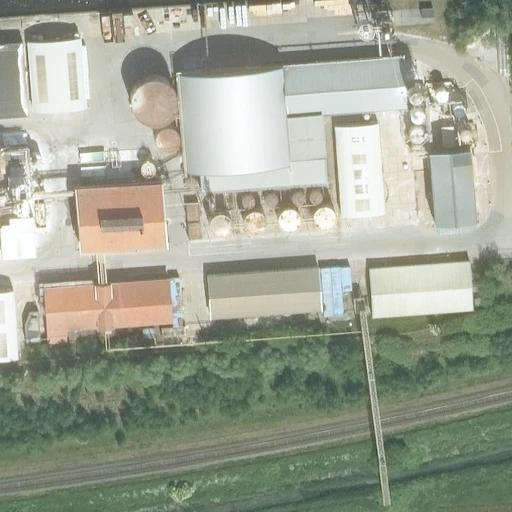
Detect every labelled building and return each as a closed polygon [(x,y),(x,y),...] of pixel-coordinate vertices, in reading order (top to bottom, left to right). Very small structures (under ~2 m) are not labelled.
[(79,37),(26,41),(31,111),(84,107),(79,37)] [(0,42),(0,116),(26,115),(21,41),(0,42)] [(282,65),(178,73),(185,170),(200,168),(202,190),(200,190),(200,194),(325,184),(320,114),(405,108),(401,57),(282,66),(282,65)] [(130,95),(130,98),(130,101),(130,104),(131,107),(132,110),(134,112),(136,115),(138,117),(140,118),(143,120),(146,121),(148,122),(151,122),(154,122),(157,122),(160,121),(163,120),(166,119),(168,117),(170,115),(172,113),(174,110),(175,108),(176,105),(177,102),(177,99),(177,96),(176,93),(175,90),(174,88),(172,85),(171,83),(168,81),(166,79),(163,78),(161,76),(158,76),(155,75),(152,75),(149,75),(146,76),(143,77),(141,79),(138,80),(136,82),(134,85),(133,87),(131,90),(130,93),(130,95)] [(376,119),(332,122),(339,213),(383,210),(376,119)] [(154,137),(154,138),(154,140),(155,141),(155,143),(156,144),(157,146),(158,147),(159,148),(160,149),(161,150),(163,150),(164,151),(166,151),(167,151),(169,151),(170,150),(172,150),(173,149),(174,148),(176,147),(177,146),(178,145),(178,143),(179,142),(179,140),(179,139),(179,137),(179,136),(178,134),(178,133),(177,131),(176,130),(175,129),(174,128),(172,127),(171,127),(169,126),(168,126),(166,126),(165,126),(163,127),(162,127),(160,128),(159,129),(158,130),(157,131),(156,132),(155,134),(155,135),(154,137)] [(468,147),(429,150),(434,223),(474,220),(468,147)] [(0,247),(32,245),(25,148),(0,149),(0,247)] [(78,251),(165,246),(161,181),(74,186),(78,251)] [(312,214),(312,216),(312,217),(313,219),(313,221),(315,222),(316,224),(318,225),(319,225),(321,226),(323,226),(325,226),(327,225),(329,225),(330,224),(332,222),(332,221),(333,220),(334,218),(334,216),(334,214),(334,212),(334,211),(333,209),(332,207),(330,206),(329,205),(327,204),(325,203),(323,203),(321,203),(320,204),(318,204),(316,205),(315,207),(314,208),(313,210),(312,212),(312,214)] [(277,215),(277,217),(277,219),(277,221),(278,223),(279,224),(281,226),(282,227),(284,228),(286,228),(288,228),(290,228),(292,228),(293,227),(295,226),(296,225),(298,223),(299,222),(299,220),(300,218),(300,217),(300,215),(299,213),(298,211),(297,209),(296,208),(294,207),(293,206),(291,205),(289,205),(287,205),(285,206),(283,206),(282,207),(280,208),(279,210),(278,212),(277,213),(277,215)] [(242,218),(242,220),(243,222),(243,223),(244,225),(245,227),(247,228),(248,229),(250,230),(252,230),(254,230),(256,230),(257,230),(259,229),(261,228),(262,226),(263,225),(263,224),(264,223),(265,221),(265,219),(265,217),(264,215),(263,213),(262,212),(261,210),(259,209),(258,209),(256,208),(254,208),(252,208),(250,208),(249,209),(247,210),(245,211),(244,213),(243,214),(243,216),(242,218)] [(208,220),(208,222),(209,224),(209,226),(210,227),(211,229),(213,230),(214,231),(216,232),(218,232),(220,232),(222,232),(223,232),(225,231),(227,230),(228,228),(229,227),(230,225),(230,223),(231,221),(230,220),(230,218),(229,216),(228,214),(227,213),(225,212),(224,211),(222,210),(220,210),(218,210),(216,211),(215,211),(213,212),(212,213),(210,215),(209,216),(209,218),(208,220)] [(373,314),(473,307),(469,258),(370,265),(373,314)] [(318,266),(206,274),(209,317),(322,309),(318,266)] [(171,321),(168,277),(42,286),(46,342),(64,341),(63,329),(96,327),(97,329),(114,328),(113,325),(171,321)] [(0,358),(16,358),(12,290),(0,290),(0,358)] [(39,341),(37,311),(28,312),(23,324),(25,342),(39,341)]
